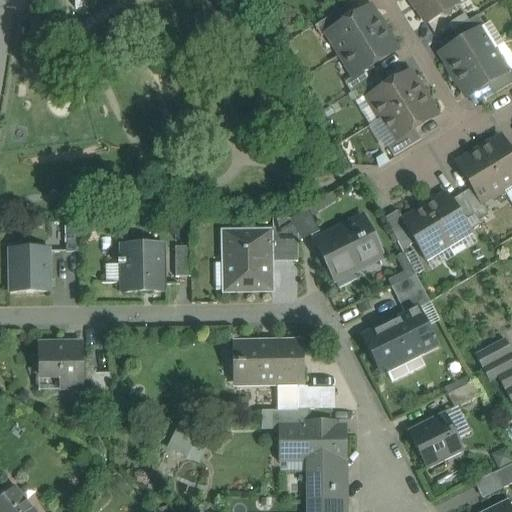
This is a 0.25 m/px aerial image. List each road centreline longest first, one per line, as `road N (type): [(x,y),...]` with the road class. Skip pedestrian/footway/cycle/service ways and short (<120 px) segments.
road 1 (residential): [(0,317),(328,316),(403,480)]
road 2 (residential): [(511,100),(385,178)]
